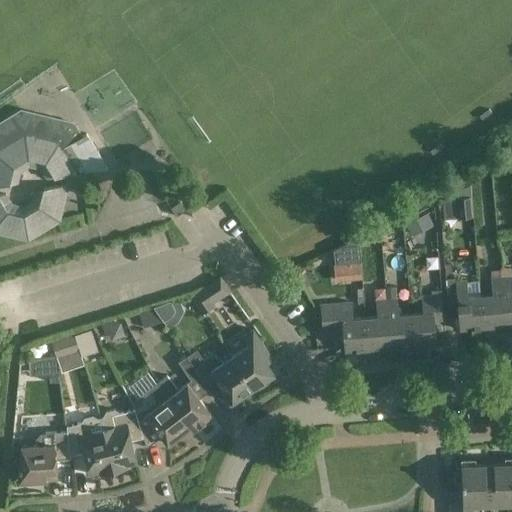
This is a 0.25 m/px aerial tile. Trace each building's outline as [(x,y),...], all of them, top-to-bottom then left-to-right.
[(0,121),(0,185),(8,184),(16,180),(18,171),(29,165),(42,167),(48,178),(64,175),(68,173),(73,174),(86,167),(87,167),(96,163),(104,164),(106,155),(95,134),(86,132),(77,114),(81,97),(39,88),(34,110),(26,108),(0,121)] [(0,196),(0,227),(61,238),(69,189),(35,183),(32,202),(0,196)] [(472,212),(471,197),(456,198),(457,213),(472,212)] [(428,213),(406,223),(411,234),(433,224),(428,213)] [(500,229),(501,238),(511,237),(511,228),(500,229)] [(361,262),(358,238),(333,250),(335,265),(348,263),(360,262),(361,262)] [(348,263),(349,274),(355,278),(361,277),(360,262),(348,263)] [(501,277),(505,326),(511,325),(511,277),(511,276),(501,277)] [(505,326),(501,277),(490,278),(492,294),(480,295),(483,333),(495,332),(495,327),(505,326)] [(444,279),(447,306),(457,306),(460,330),(471,329),(471,334),(483,333),(480,295),(479,281),(467,282),(466,280),(456,281),(455,278),(444,279)] [(385,299),(385,288),(378,289),(375,293),(375,299),(385,299)] [(386,288),(386,299),(395,298),(395,288),(389,288),(386,288)] [(202,292),(192,299),(203,315),(213,308),(211,305),(202,292)] [(410,314),(414,351),(425,350),(425,345),(436,344),(434,322),(444,321),(441,296),(432,297),(432,295),(421,296),(422,313),(410,314)] [(386,299),(390,348),(401,347),(402,352),(414,351),(410,314),(398,315),(397,298),(386,299)] [(386,299),(375,300),(377,317),(365,318),(368,355),(380,354),(380,349),(390,348),(386,299)] [(155,305),(164,320),(175,317),(170,300),(155,305)] [(356,356),(368,355),(365,318),(353,319),(351,302),(320,305),(322,330),(333,329),(335,352),(344,351),(344,352),(356,351),(356,356)] [(155,305),(138,310),(143,327),(164,320),(155,305)] [(101,323),(105,335),(110,333),(111,339),(123,335),(119,323),(115,324),(113,320),(101,323)] [(249,345),(231,357),(253,389),(258,385),(260,389),(269,382),(267,379),(274,374),(267,363),(273,359),(253,329),(243,336),(249,345)] [(79,350),(78,348),(74,336),(53,343),(57,357),(79,350)] [(213,353),(193,367),(194,368),(207,388),(217,381),(232,403),(253,389),(231,357),(223,363),(213,353)] [(56,355),(49,357),(50,374),(50,382),(60,381),(56,355)] [(178,362),(186,373),(194,368),(193,367),(186,356),(178,362)] [(189,426),(190,426),(193,430),(212,416),(187,383),(178,390),(167,375),(156,383),(157,384),(189,426)] [(135,410),(138,421),(143,438),(146,448),(162,436),(168,443),(189,427),(190,426),(189,426),(157,384),(156,383),(136,398),(141,405),(135,410)] [(103,430),(113,471),(126,467),(125,465),(136,463),(131,441),(143,438),(135,410),(121,413),(115,410),(106,411),(102,418),(100,418),(103,430)] [(101,474),(113,471),(103,430),(100,418),(98,419),(93,415),(84,417),(80,423),(66,427),(67,431),(70,456),(84,453),(89,474),(100,472),(101,474)] [(71,459),(70,456),(67,431),(41,433),(36,438),(36,445),(21,446),(18,481),(57,479),(56,460),(71,459)] [(511,509),(511,463),(461,466),(462,491),(449,492),(450,511),(463,511),(474,511),(473,506),(508,505),(508,510),(511,509)]
